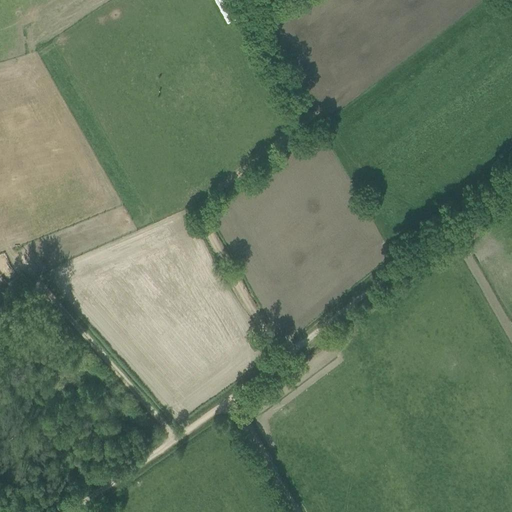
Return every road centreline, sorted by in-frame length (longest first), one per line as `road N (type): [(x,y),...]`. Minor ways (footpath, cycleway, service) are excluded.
road 1 (unclassified): [(67,511),(461,218)]
road 2 (track): [(243,0),(292,92),(296,123),(291,136),(211,195),(204,226),(279,360)]
